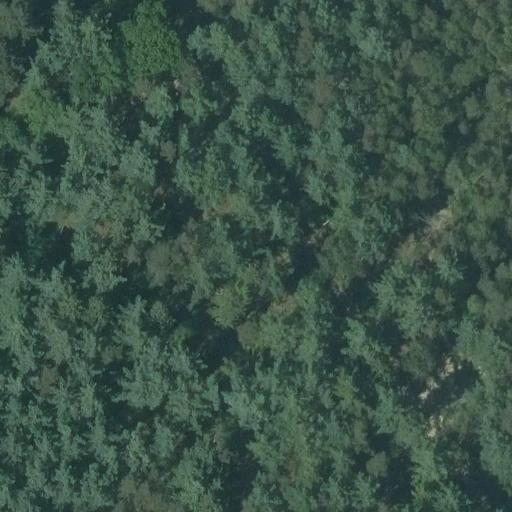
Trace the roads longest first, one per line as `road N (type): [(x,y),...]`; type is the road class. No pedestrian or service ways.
road 1 (track): [(498,511),(183,62)]
road 2 (track): [(162,511),(0,271)]
